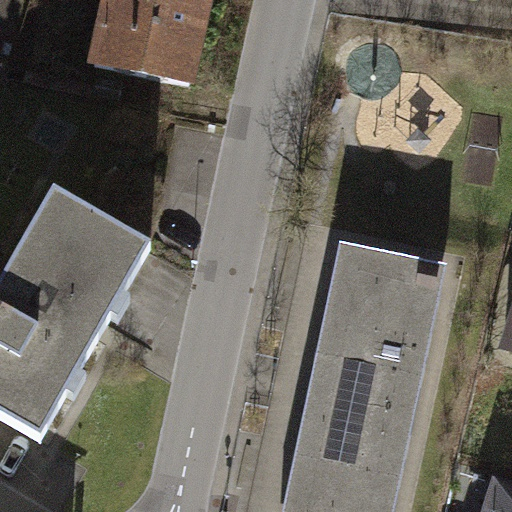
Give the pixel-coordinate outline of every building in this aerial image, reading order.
[(226,0),(108,0),(95,67),(207,91),(226,0)] [(4,290),(0,287),(0,408),(54,440),(164,249),(61,190),(4,290)] [(397,511),(449,269),(343,245),(285,511),(397,511)] [(511,315),(502,348),(511,351),(511,315)] [(511,511),(511,481),(496,477),(485,511),(511,511)]
